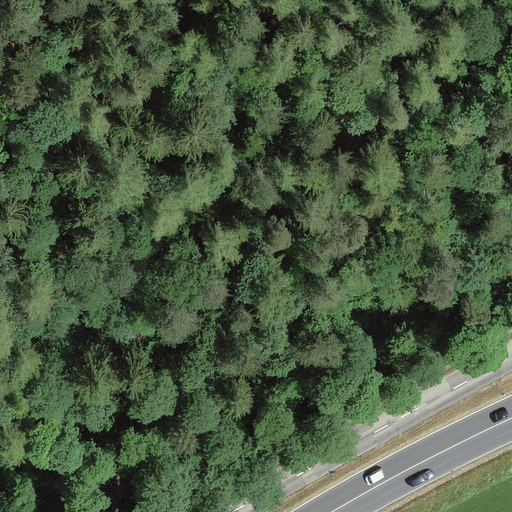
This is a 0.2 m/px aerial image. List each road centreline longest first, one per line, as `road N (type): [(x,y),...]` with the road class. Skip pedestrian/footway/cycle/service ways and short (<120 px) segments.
road 1 (track): [(443,0),(408,44),(397,77),(396,137),(368,174),(208,285),(169,328),(125,448),(89,511)]
road 2 (secondary): [(511,355),(232,511)]
road 3 (primary): [(332,511),(511,419)]
